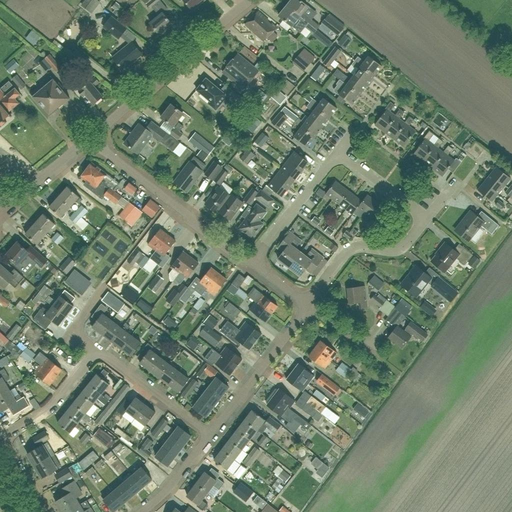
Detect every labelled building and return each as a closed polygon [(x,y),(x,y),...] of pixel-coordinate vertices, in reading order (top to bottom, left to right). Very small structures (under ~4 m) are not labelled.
[(86,0),(82,6),(88,9),(94,0),(86,0)] [(95,0),(88,11),(94,15),(103,3),(99,0),(95,0)] [(160,0),(159,0),(142,0),(149,9),(151,7),(159,16),(150,24),(159,35),(172,25),(160,11),(165,7),(159,0),(160,0)] [(180,0),(182,0),(190,10),(201,0),(178,0),(179,1),(180,0)] [(299,0),(291,0),(287,6),(316,30),(319,26),(309,18),(314,12),(307,7),(308,7),(299,0)] [(2,5),(0,6),(0,14),(5,18),(10,11),(2,5)] [(287,6),(279,16),(291,27),(296,20),(313,34),(316,30),(287,6)] [(277,27),(258,12),(245,26),(263,41),(277,27)] [(102,24),(121,40),(130,28),(111,13),(102,24)] [(344,28),(328,15),(322,23),(338,36),(344,28)] [(39,33),(33,40),(38,44),(44,37),(39,33)] [(351,43),(345,39),(340,45),(346,50),(351,43)] [(113,58),(123,70),(142,55),(132,42),(122,50),(118,45),(109,53),(113,58)] [(257,61),(260,56),(246,47),(243,52),(257,61)] [(316,58),(305,49),(293,63),(303,72),(305,70),(308,73),(314,66),(311,63),(316,58)] [(334,49),(329,55),(334,59),(339,53),(334,49)] [(258,71),(237,54),(222,73),(243,89),(258,71)] [(52,55),(42,64),(49,72),(54,68),(59,73),(64,68),(52,55)] [(355,61),(374,76),(382,67),(368,56),(363,63),(360,61),(361,60),(358,58),(355,61)] [(329,64),(333,70),(341,64),(337,59),(329,64)] [(367,86),(374,76),(355,61),(352,65),(355,68),(355,67),(358,69),(354,75),(367,86)] [(13,74),(22,66),(19,62),(10,71),(13,74)] [(315,75),(322,80),(329,70),(323,65),(315,75)] [(360,95),(367,86),(354,75),(348,82),(346,80),(348,77),(337,69),(333,75),(340,80),(360,95)] [(16,79),(23,88),(27,85),(20,75),(16,79)] [(57,84),(50,77),(30,94),(49,116),(69,99),(62,90),(63,89),(59,83),(57,84)] [(99,83),(95,77),(78,92),(82,97),(85,95),(93,105),(103,97),(94,87),(99,83)] [(208,104),(215,110),(222,102),(226,106),(231,100),(239,107),(244,101),(225,85),(220,91),(206,79),(196,90),(210,102),(208,104)] [(352,105),(360,95),(340,80),(337,84),(338,85),(334,90),(335,91),(339,95),(336,99),(343,105),(346,101),(352,105)] [(175,81),(172,86),(179,90),(182,85),(175,81)] [(0,127),(6,122),(4,120),(9,116),(10,118),(11,117),(10,115),(11,114),(11,113),(9,115),(8,113),(17,105),(15,99),(20,95),(9,82),(1,89),(1,88),(0,88),(0,127)] [(265,94),(260,89),(248,104),(258,112),(273,95),(268,90),(265,94)] [(285,98),(278,92),(273,98),(279,105),(285,98)] [(309,102),(309,103),(329,118),(336,108),(323,98),(318,105),(315,103),(316,102),(308,96),(305,100),(309,102)] [(396,117),(395,116),(390,112),(395,106),(390,102),(385,109),(387,110),(375,125),(385,133),(396,117)] [(321,128),(329,118),(309,103),(306,107),(309,110),(310,109),(313,111),(308,117),(321,128)] [(183,114),(171,105),(170,106),(169,106),(165,110),(166,111),(161,118),(175,129),(170,135),(178,141),(183,135),(179,132),(184,127),(177,122),(183,114)] [(396,117),(385,133),(394,140),(406,124),(405,123),(399,119),(404,113),(400,109),(395,116),(396,117)] [(288,118),(281,112),(272,123),(279,129),(288,118)] [(294,122),(314,137),(321,128),(308,117),(303,124),(300,122),(301,121),(295,117),(293,119),(295,121),(294,122)] [(406,124),(394,140),(404,147),(415,132),(409,127),(414,120),(410,117),(405,123),(406,124)] [(152,122),(146,129),(139,124),(124,144),(138,154),(152,136),(159,142),(160,141),(174,150),(179,143),(152,122)] [(314,137),(294,122),(291,126),(295,129),(295,128),(298,130),(293,137),(306,147),(314,137)] [(414,155),(423,162),(435,146),(434,145),(429,141),(434,135),(429,131),(424,139),(425,140),(414,155)] [(215,148),(196,133),(189,141),(201,151),(197,156),(204,161),(215,148)] [(270,138),(263,133),(255,143),(261,148),(270,138)] [(435,146),(423,162),(433,169),(445,153),(444,152),(439,149),(444,142),(439,139),(434,145),(435,146)] [(255,155),(244,146),(237,156),(248,164),(255,155)] [(443,177),(449,169),(454,172),(461,162),(456,159),(455,161),(448,156),(453,149),(449,146),(444,152),(445,153),(433,169),(443,177)] [(485,163),(493,155),(488,151),(480,159),(485,163)] [(288,161),(302,172),(308,163),(295,152),(288,161)] [(206,166),(194,157),(174,182),(187,192),(206,166)] [(288,161),(281,170),(295,180),(302,172),(288,161)] [(223,167),(215,162),(205,175),(213,181),(223,167)] [(91,163),(86,170),(110,188),(114,191),(119,184),(106,174),(91,163)] [(496,167),(490,175),(504,186),(510,179),(496,167)] [(228,174),(222,169),(213,181),(219,186),(228,174)] [(109,188),(110,188),(86,170),(81,177),(87,183),(85,186),(102,199),(104,196),(116,204),(121,197),(109,188)] [(295,180),(281,170),(275,179),(288,189),(295,180)] [(490,175),(484,183),(498,194),(504,186),(490,175)] [(288,189),(275,179),(268,187),(282,198),(288,189)] [(325,195),(332,200),(342,186),(335,181),(325,195)] [(127,190),(136,195),(140,187),(130,183),(127,190)] [(491,202),(498,194),(484,183),(477,191),(491,202)] [(349,192),(342,186),(332,200),(339,205),(349,192)] [(58,197),(70,208),(79,197),(67,187),(58,197)] [(217,213),(231,194),(229,196),(218,188),(205,204),(217,213)] [(250,205),(259,193),(253,189),(244,200),(250,205)] [(259,193),(250,205),(256,198),(269,208),(274,200),(261,190),(259,193)] [(356,196),(349,192),(339,205),(346,210),(356,196)] [(243,203),(231,194),(217,213),(218,212),(230,220),(243,203)] [(363,202),(358,208),(364,213),(374,200),(367,195),(363,202)] [(356,196),(346,210),(353,215),(358,208),(363,202),(356,196)] [(61,218),(70,208),(58,197),(49,208),(61,218)] [(154,218),(163,207),(153,199),(144,210),(154,218)] [(374,200),(364,213),(371,218),(381,205),(374,200)] [(499,200),(495,205),(500,209),(504,204),(499,200)] [(263,209),(257,205),(238,229),(252,239),(261,227),(261,222),(256,219),(263,209)] [(81,206),(75,212),(82,218),(88,212),(81,206)] [(499,225),(482,211),(477,217),(471,212),(455,230),(468,241),(481,226),(491,234),(499,225)] [(75,212),(69,219),(76,224),(82,218),(75,212)] [(43,214),(34,224),(46,235),(55,225),(43,214)] [(97,214),(91,220),(98,227),(105,221),(97,214)] [(363,218),(357,225),(363,231),(369,224),(363,218)] [(37,245),(46,235),(34,224),(25,235),(37,245)] [(353,228),(349,233),(352,235),(351,237),(353,238),(358,232),(353,228)] [(156,251),(168,235),(160,229),(148,245),(156,251)] [(347,231),(343,235),(348,240),(351,237),(352,235),(349,233),(347,231)] [(57,233),(51,240),(57,245),(63,238),(57,233)] [(289,268),(301,253),(295,248),(301,241),(290,233),(278,249),(284,253),(278,260),(289,268)] [(168,235),(156,251),(164,257),(176,242),(168,235)] [(29,253),(18,243),(7,255),(18,265),(29,253)] [(454,250),(445,243),(439,250),(440,251),(432,261),(445,272),(456,258),(465,265),(473,255),(459,244),(454,250)] [(306,257),(301,253),(289,268),(300,276),(305,270),(311,274),(312,273),(317,276),(328,261),(312,249),(306,257)] [(135,263),(142,268),(149,260),(137,250),(127,262),(132,266),(135,263)] [(60,251),(55,255),(61,262),(66,258),(60,251)] [(170,279),(173,282),(191,258),(183,252),(171,268),(173,270),(169,274),(170,279)] [(191,258),(173,282),(177,284),(181,284),(185,279),(186,280),(199,264),(191,258)] [(10,274),(0,264),(0,283),(5,288),(10,282),(15,288),(24,278),(15,269),(10,274)] [(435,282),(417,267),(408,278),(407,277),(401,284),(415,296),(424,285),(425,287),(429,282),(432,285),(431,286),(450,302),(458,293),(439,277),(435,282)] [(198,284),(206,290),(218,274),(210,268),(198,284)] [(62,270),(57,274),(61,280),(66,277),(62,270)] [(89,285),(72,273),(65,282),(82,295),(89,285)] [(218,274),(206,290),(214,296),(227,280),(218,274)] [(245,279),(239,274),(232,283),(238,288),(245,279)] [(182,295),(188,288),(184,285),(178,292),(175,289),(167,300),(174,305),(182,295)] [(368,308),(365,286),(348,288),(350,304),(360,303),(360,309),(368,308)] [(188,288),(182,295),(188,300),(195,291),(189,287),(188,288)] [(47,290),(44,288),(24,313),(30,318),(33,314),(30,312),(47,290)] [(255,302),(271,314),(278,306),(255,289),(253,291),(252,290),(248,296),(255,302)] [(385,292),(381,289),(376,296),(375,294),(371,299),(381,308),(380,309),(388,316),(395,307),(387,301),(385,303),(380,298),(385,292)] [(45,300),(52,306),(52,305),(66,316),(73,306),(70,304),(75,298),(64,290),(60,296),(56,301),(49,296),(45,300)] [(10,302),(1,294),(0,294),(0,302),(6,308),(10,302)] [(114,303),(122,308),(124,305),(117,300),(108,294),(105,299),(113,305),(114,303)] [(205,301),(201,297),(194,307),(195,307),(191,311),(195,314),(205,301)] [(141,299),(136,306),(142,310),(147,304),(141,299)] [(24,311),(29,305),(23,301),(18,307),(24,311)] [(432,306),(425,301),(418,311),(425,316),(427,314),(431,317),(434,313),(429,310),(432,306)] [(241,311),(230,302),(225,309),(237,318),(241,311)] [(271,314),(255,302),(250,310),(253,312),(265,322),(271,314)] [(52,305),(52,306),(48,311),(43,307),(33,319),(46,329),(52,321),(59,326),(66,316),(52,305)] [(101,335),(112,321),(102,314),(106,309),(101,305),(92,317),(97,321),(92,327),(101,335)] [(131,311),(124,305),(122,308),(129,314),(131,311)] [(407,316),(395,308),(384,322),(395,330),(389,337),(402,348),(413,334),(423,341),(428,335),(414,324),(409,330),(407,328),(404,332),(398,327),(407,316)] [(141,323),(143,320),(136,315),(134,318),(141,323)] [(169,316),(164,323),(167,326),(173,319),(169,316)] [(143,320),(141,323),(148,329),(151,325),(143,320)] [(121,328),(112,321),(101,335),(111,342),(121,328)] [(240,330),(228,321),(220,331),(238,345),(240,343),(249,350),(255,342),(240,330)] [(246,322),(240,330),(255,342),(261,334),(246,322)] [(125,323),(121,328),(111,342),(121,349),(131,335),(126,331),(129,327),(125,323)] [(221,337),(206,325),(200,333),(214,345),(221,337)] [(7,349),(12,343),(0,332),(0,342),(4,346),(7,349)] [(131,335),(121,349),(130,357),(141,343),(131,335)] [(197,335),(189,344),(203,355),(210,347),(197,335)] [(13,343),(32,358),(35,354),(33,352),(35,349),(30,344),(26,348),(19,342),(22,339),(19,336),(13,343)] [(162,340),(169,345),(172,341),(165,336),(162,340)] [(179,347),(172,341),(169,345),(177,350),(179,347)] [(321,341),(315,349),(332,361),(338,353),(321,341)] [(12,344),(12,343),(7,349),(6,351),(11,355),(7,356),(11,362),(15,359),(19,355),(28,363),(32,358),(13,343),(12,344)] [(149,371),(159,357),(150,349),(151,347),(147,344),(137,358),(141,361),(139,363),(149,371)] [(226,348),(220,355),(236,368),(242,360),(226,348)] [(214,363),(230,375),(236,368),(220,355),(211,349),(203,359),(212,366),(214,363)] [(332,361),(315,349),(309,357),(326,369),(332,361)] [(182,353),(189,359),(192,355),(185,350),(182,353)] [(199,361),(192,355),(189,359),(196,364),(199,361)] [(40,365),(56,377),(62,369),(49,359),(49,360),(46,357),(40,365)] [(159,357),(149,371),(159,378),(169,364),(159,357)] [(352,369),(343,362),(336,371),(345,378),(349,373),(353,377),(359,370),(354,367),(352,369)] [(218,372),(206,363),(197,375),(202,379),(207,373),(213,378),(218,372)] [(169,364),(159,378),(168,385),(179,371),(169,364)] [(299,364),(293,372),(309,385),(315,377),(299,364)] [(56,377),(40,365),(34,373),(37,375),(49,385),(56,377)] [(0,395),(9,390),(4,382),(10,379),(4,370),(0,372),(0,395)] [(179,371),(168,385),(178,392),(188,379),(179,371)] [(303,392),(309,385),(293,372),(287,380),(303,392)] [(90,384),(101,394),(110,384),(98,374),(90,384)] [(343,390),(323,374),(317,382),(334,395),(335,394),(338,396),(343,390)] [(27,381),(33,387),(36,383),(30,377),(27,381)] [(217,378),(209,388),(221,397),(229,387),(217,378)] [(194,379),(188,387),(193,391),(199,383),(194,379)] [(101,394),(90,384),(82,394),(94,403),(98,398),(106,404),(109,400),(101,394)] [(125,385),(112,402),(116,405),(130,388),(125,385)] [(193,391),(188,387),(182,395),(187,399),(193,391)] [(221,397),(209,388),(202,398),(214,407),(221,397)] [(9,390),(0,395),(0,408),(2,411),(11,405),(15,411),(25,404),(20,395),(14,399),(9,390)] [(271,396),(289,410),(295,402),(279,390),(278,391),(276,390),(271,396)] [(329,399),(317,390),(314,394),(326,403),(329,399)] [(305,391),(300,398),(317,411),(318,411),(321,413),(326,407),(305,391)] [(86,413),(94,403),(82,394),(74,404),(86,413)] [(289,410),(271,396),(266,402),(268,404),(267,405),(291,424),(294,420),(308,430),(311,426),(289,410)] [(136,418),(146,405),(136,397),(130,406),(125,403),(119,411),(123,415),(126,411),(136,418)] [(206,417),(214,407),(202,398),(194,408),(206,417)] [(312,417),(317,411),(300,398),(295,404),(312,417)] [(116,405),(112,402),(104,412),(108,415),(116,405)] [(358,403),(354,409),(358,412),(362,406),(358,403)] [(74,404),(66,413),(78,423),(82,417),(86,420),(89,416),(86,413),(74,404)] [(146,405),(136,418),(146,426),(156,412),(146,405)] [(245,421),(269,439),(270,439),(263,434),(267,428),(275,434),(281,425),(271,417),(267,422),(265,420),(253,410),(245,421)] [(10,424),(21,420),(18,412),(7,416),(10,424)] [(108,415),(104,412),(96,421),(101,425),(108,415)] [(81,425),(78,423),(66,413),(58,423),(70,433),(75,427),(78,429),(81,425)] [(164,419),(158,426),(163,430),(168,422),(164,419)] [(245,421),(238,430),(250,440),(257,430),(264,436),(259,443),(264,447),(269,439),(245,421)] [(163,430),(158,426),(151,435),(156,438),(163,430)] [(179,427),(172,437),(184,446),(191,436),(179,427)] [(122,437),(125,433),(117,428),(115,432),(122,437)] [(230,440),(243,450),(250,440),(238,430),(230,440)] [(125,433),(122,437),(129,442),(131,439),(125,433)] [(184,446),(172,437),(164,446),(176,456),(184,446)] [(153,442),(148,439),(138,452),(148,459),(151,454),(147,450),(153,442)] [(223,450),(235,459),(243,450),(230,440),(223,450)] [(123,447),(120,443),(113,449),(117,453),(123,447)] [(35,467),(50,458),(43,446),(28,455),(35,467)] [(176,456),(164,446),(156,457),(168,466),(176,456)] [(249,454),(254,458),(259,451),(254,447),(249,454)] [(235,459),(223,450),(215,460),(227,470),(235,459)] [(114,455),(111,451),(104,457),(107,461),(114,455)] [(254,458),(249,454),(242,463),(248,467),(254,458)] [(50,458),(35,467),(42,479),(61,467),(54,455),(50,458)] [(317,457),(312,464),(325,474),(330,467),(317,457)] [(105,463),(101,459),(95,465),(98,469),(105,463)] [(295,459),(289,464),(296,472),(302,467),(295,459)] [(132,476),(142,488),(152,479),(142,467),(132,476)] [(86,473),(85,474),(88,477),(95,471),(92,468),(86,473)] [(206,472),(196,484),(208,493),(214,485),(220,489),(224,483),(219,479),(217,481),(206,472)] [(285,472),(281,478),(286,482),(291,476),(285,472)] [(132,476),(123,484),(133,496),(142,488),(132,476)] [(280,480),(274,487),(281,493),(287,486),(280,480)] [(57,502),(63,511),(69,511),(80,505),(76,498),(82,494),(75,482),(62,490),(66,497),(57,502)] [(242,483),(235,493),(247,502),(254,492),(242,483)] [(133,496),(123,484),(113,492),(124,504),(133,496)] [(203,500),(208,493),(196,484),(188,496),(199,505),(198,506),(204,511),(208,505),(203,500)] [(267,486),(264,490),(272,496),(275,492),(267,486)] [(114,511),(124,504),(113,492),(103,500),(113,511),(114,511)] [(258,495),(254,502),(263,509),(267,502),(258,495)]
